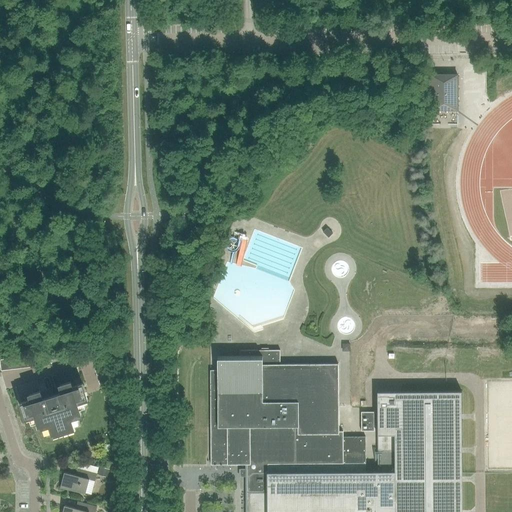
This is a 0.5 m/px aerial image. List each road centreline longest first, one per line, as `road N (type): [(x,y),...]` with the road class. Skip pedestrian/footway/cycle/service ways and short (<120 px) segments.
road 1 (unclassified): [(511,38),(131,39)]
road 2 (tertiary): [(141,511),(137,263)]
road 3 (track): [(209,350),(188,357),(189,472)]
road 4 (tertiary): [(134,165),(131,39)]
